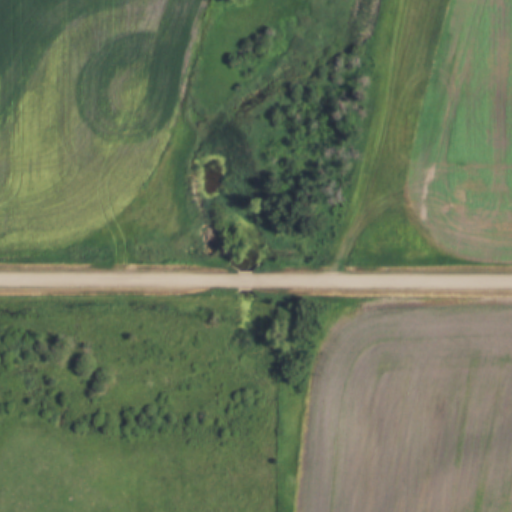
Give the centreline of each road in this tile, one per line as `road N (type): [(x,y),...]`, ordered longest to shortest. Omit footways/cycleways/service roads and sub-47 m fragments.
road 1 (residential): [(511,281),(252,281)]
road 2 (residential): [(235,281),(0,281)]
